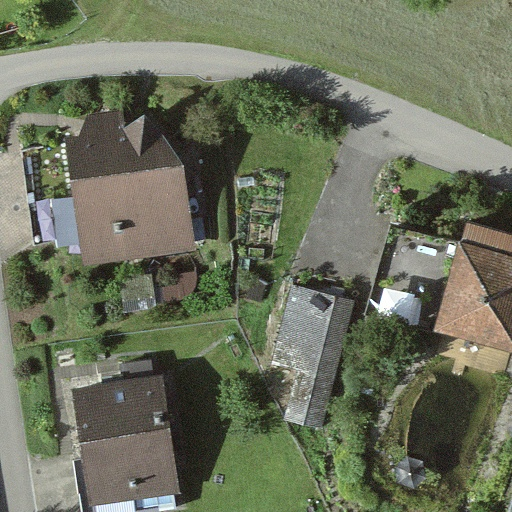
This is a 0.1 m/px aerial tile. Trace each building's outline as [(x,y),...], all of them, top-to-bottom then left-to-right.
[(165,178),(167,173),(168,171),(168,169),(168,167),(168,165),(167,162),(167,160),(166,158),(166,156),(165,154),(164,152),(162,150),(161,149),(136,117),(112,135),(65,141),(76,225),(104,221),(124,247),(182,239),(178,217),(173,177),(165,178)] [(510,342),(511,333),(511,255),(509,255),(511,243),(511,234),(460,220),(454,240),(432,320),(510,342)] [(390,224),(368,304),(366,313),(429,330),(432,320),(454,240),(390,224)] [(323,290),(297,283),(277,361),(303,368),(290,417),(324,426),(331,399),(357,298),(323,290)] [(158,487),(180,484),(165,362),(74,373),(89,495),(158,487)] [(161,511),(158,487),(89,495),(90,511),(161,511)]
